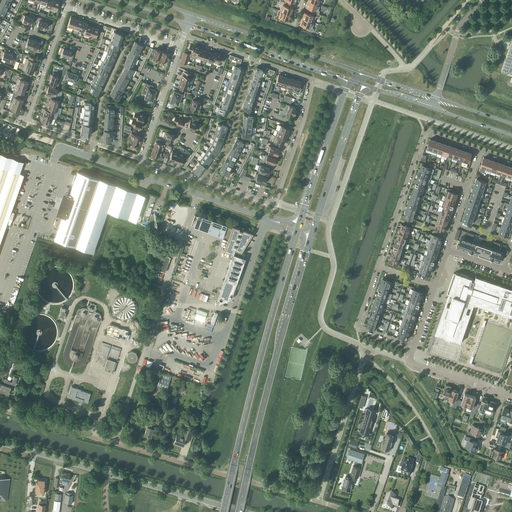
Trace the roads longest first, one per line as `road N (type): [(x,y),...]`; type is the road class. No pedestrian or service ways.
road 1 (unclassified): [(351,511),(0,412)]
road 2 (residential): [(414,347),(357,324),(424,133),(479,149)]
road 3 (secondary): [(297,229),(223,511)]
road 4 (secondary): [(238,511),(311,234)]
road 5 (residential): [(208,182),(274,205),(312,79),(253,59)]
road 6 (tertiary): [(240,511),(0,443)]
road 7 (unclassified): [(264,218),(88,157)]
road 8 (secondary): [(359,72),(192,14)]
road 9 (secondary): [(189,24),(348,80)]
road 10 (secondary): [(348,80),(297,229)]
road 11 (secondary): [(311,234),(362,85)]
road 12 (residential): [(208,182),(233,135),(253,59)]
road 13 (residential): [(131,29),(99,101),(93,143)]
